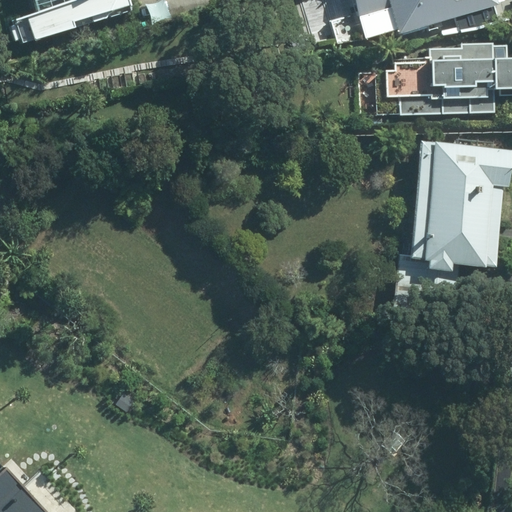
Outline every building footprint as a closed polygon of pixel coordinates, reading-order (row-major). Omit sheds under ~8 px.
[(65,0),(67,2),(15,19),(21,42),(124,11),(119,0),(65,0)] [(375,0),(378,10),(361,15),(368,39),(386,34),(386,35),(433,22),(437,37),(467,28),(468,31),(504,21),(498,1),(472,9),(469,0),(375,0)] [(350,16),(310,26),(316,48),(356,38),(350,16)] [(511,57),(499,63),(498,46),(497,46),(452,48),(453,52),(420,53),(420,66),(384,67),(384,75),(375,76),(376,100),(392,99),(392,115),(485,113),(484,94),(510,93),(510,113),(511,113),(511,51),(511,52),(511,54),(511,57)] [(116,128),(116,133),(149,132),(149,119),(128,119),(128,128),(116,128)] [(396,264),(391,263),(387,299),(446,306),(451,268),(489,273),(502,155),(422,146),(421,152),(411,151),(398,264),(396,264)] [(52,511),(6,462),(0,467),(0,511),(52,511)]
